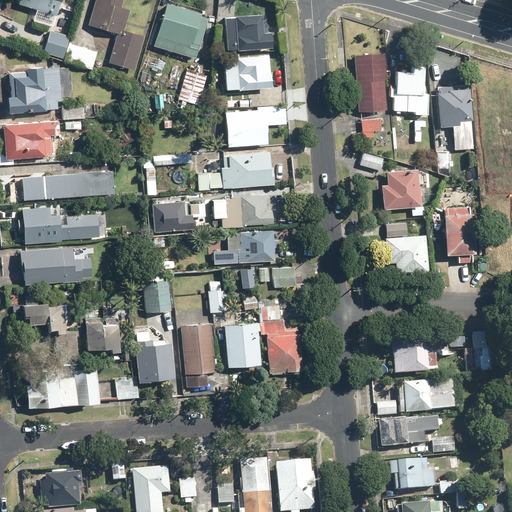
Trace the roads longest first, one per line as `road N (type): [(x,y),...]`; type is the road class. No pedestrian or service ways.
road 1 (residential): [(341,411),(0,442)]
road 2 (residential): [(311,0),(333,311)]
road 3 (residential): [(511,311),(333,311)]
